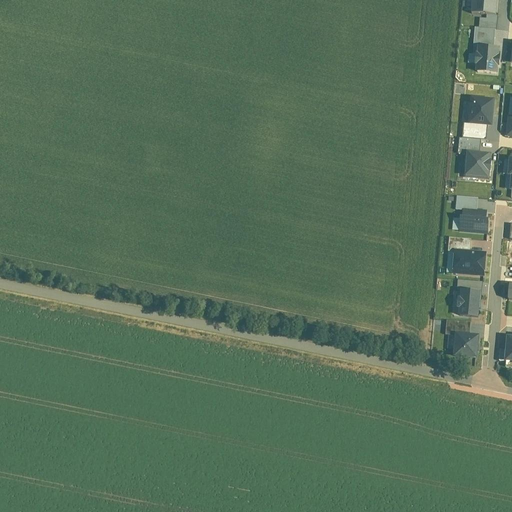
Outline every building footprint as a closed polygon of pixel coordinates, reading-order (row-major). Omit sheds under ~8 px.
[(499,23),(500,0),(473,0),(472,21),(499,23)] [(478,78),(501,80),(503,54),(495,54),(497,34),(477,33),(474,67),(479,68),(478,78)] [(496,133),(498,104),(475,102),(473,127),(465,126),(464,142),(488,144),(489,132),(496,133)] [(494,159),(470,157),(467,182),(491,185),(494,159)] [(481,201),(458,199),(457,213),(464,214),(462,234),(488,236),(490,214),(480,214),(481,201)] [(489,257),(457,254),(455,280),(486,283),(489,257)] [(462,322),(482,324),(484,297),(464,295),(462,322)] [(478,362),(481,340),(458,337),(455,360),(478,362)]
